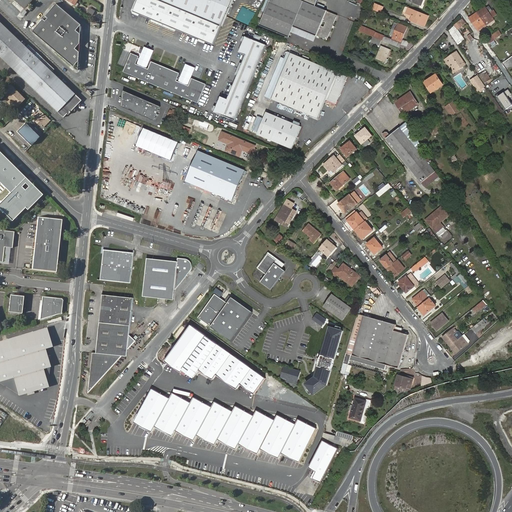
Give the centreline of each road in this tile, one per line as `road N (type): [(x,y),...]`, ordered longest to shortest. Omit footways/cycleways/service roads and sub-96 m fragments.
road 1 (motorway): [(378,511),(377,460),(394,437),(429,420),(456,424),(485,443),(499,474),(493,511)]
road 2 (residential): [(298,176),(465,0)]
road 3 (residential): [(432,358),(426,334),(298,176)]
road 4 (secondary): [(87,216),(111,0)]
road 5 (residential): [(90,421),(208,281)]
road 6 (motorway): [(511,392),(408,411),(368,444),(357,468)]
road 7 (primary): [(57,485),(213,511)]
road 8 (unknown): [(167,213),(122,189),(115,174),(130,149),(177,179)]
